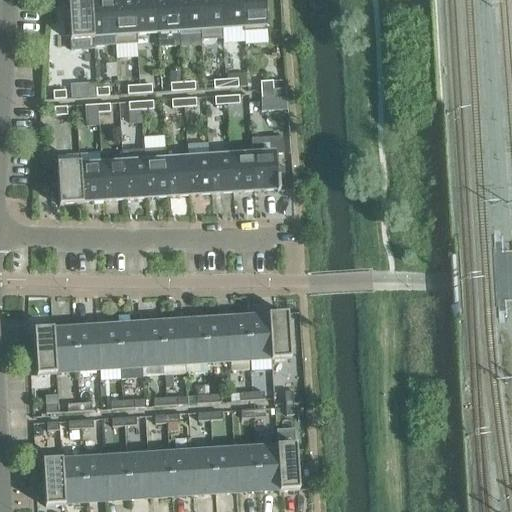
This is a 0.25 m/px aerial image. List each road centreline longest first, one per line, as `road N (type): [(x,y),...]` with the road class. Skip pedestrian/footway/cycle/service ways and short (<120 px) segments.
road 1 (residential): [(0,235),(297,240)]
road 2 (residential): [(12,0),(0,187)]
